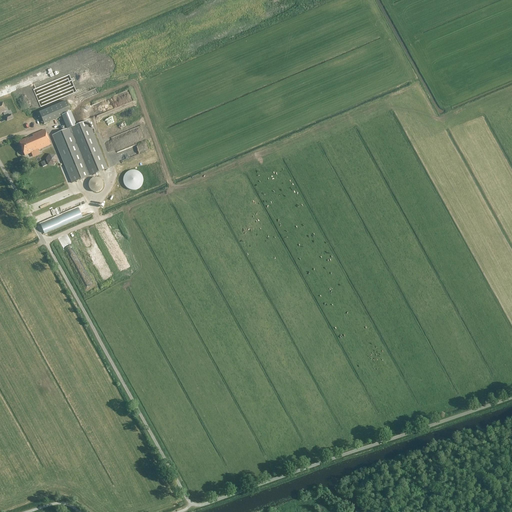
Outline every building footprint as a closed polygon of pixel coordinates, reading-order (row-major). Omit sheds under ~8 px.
[(115,103),(133,99),(131,88),(112,93),(115,103)] [(43,124),(71,112),(66,101),(39,112),(43,124)] [(52,136),(66,170),(72,183),(107,168),(87,121),(52,136)] [(25,155),(50,145),(44,131),(32,136),(33,137),(29,139),(28,137),(19,141),(25,155)] [(143,144),(144,147),(149,146),(148,139),(140,141),(141,145),(143,144)] [(49,154),(45,159),(48,165),(54,166),(58,161),(55,155),(49,154)] [(143,178),(142,177),(142,176),(142,175),(141,175),(141,174),(140,173),(139,173),(139,172),(138,172),(137,171),(136,171),(135,171),(135,170),(134,170),(133,170),(132,170),(131,171),(130,171),(129,171),(128,172),(127,172),(126,173),(125,174),(125,175),(124,176),(123,177),(123,178),(123,179),(123,180),(123,181),(123,182),(123,183),(124,184),(124,185),(124,186),(125,186),(125,187),(126,188),(127,188),(127,189),(128,189),(129,189),(130,190),(131,190),(132,190),(133,190),(134,190),(135,190),(136,190),(137,189),(138,189),(139,189),(139,188),(140,187),(141,187),(141,186),(142,185),(142,184),(143,183),(143,182),(143,181),(143,180),(143,179),(143,178)] [(89,188),(91,190),(93,192),(95,192),(97,192),(100,191),(101,189),(102,187),(103,185),(102,182),(101,180),(99,179),(97,178),(95,177),(92,178),(90,179),(89,181),(88,184),(88,186),(89,188)] [(44,204),(67,196),(65,191),(32,203),(35,209),(45,206),(44,204)] [(87,196),(56,207),(58,213),(89,202),(87,196)] [(89,210),(92,208),(89,202),(75,209),(78,214),(87,209),(86,207),(87,206),(89,210)] [(73,211),(44,221),(46,229),(76,219),(73,211)]
